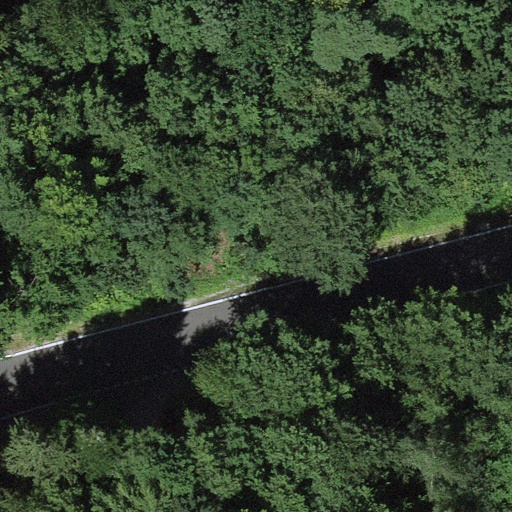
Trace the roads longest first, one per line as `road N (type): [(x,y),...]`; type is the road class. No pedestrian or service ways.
road 1 (tertiary): [(511,255),(0,390)]
road 2 (track): [(123,511),(163,346)]
